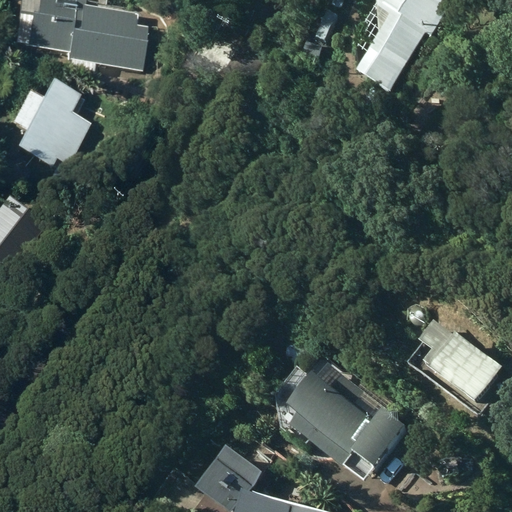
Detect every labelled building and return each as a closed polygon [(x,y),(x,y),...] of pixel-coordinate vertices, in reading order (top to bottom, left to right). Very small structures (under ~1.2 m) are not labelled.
[(394,99),(430,41),(434,43),(451,16),(424,0),(402,0),(392,16),(387,12),(383,21),(397,29),(377,62),(386,67),(374,87),(394,99)] [(138,24),(86,22),(87,7),(42,5),(40,38),(34,37),(31,60),(71,63),(70,76),(143,79),(146,66),(148,38),(137,38),(138,24)] [(79,158),(92,133),(73,123),(80,110),(54,97),(45,114),(32,107),(16,139),(30,147),(22,163),(53,179),(58,170),(60,170),(51,187),(65,195),(72,182),(80,186),(91,164),(79,158)] [(509,364),(464,330),(461,334),(444,321),(413,361),(475,408),(509,364)] [(307,409),(296,423),(370,478),(411,424),(332,364),(326,372),(323,369),(298,403),(307,409)] [(133,442),(116,428),(100,449),(116,462),(133,442)] [(202,484),(237,510),(267,471),(233,444),(202,484)] [(254,488),(246,511),(347,511),(254,488)]
